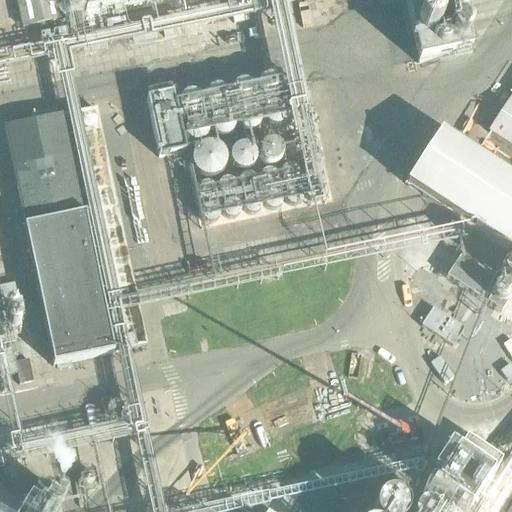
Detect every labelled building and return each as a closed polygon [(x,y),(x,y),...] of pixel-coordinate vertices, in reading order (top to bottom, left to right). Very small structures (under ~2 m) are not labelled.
[(18,0),(23,24),(61,18),(57,0),(18,0)] [(87,0),(87,23),(147,24),(147,0),(87,0)] [(500,94),(511,71),(511,65),(503,61),(489,89),(500,94)] [(511,101),(489,136),(511,150),(511,101)] [(72,363),(147,348),(129,262),(153,257),(124,117),(100,122),(98,111),(6,130),(27,228),(26,228),(55,367),(60,366),(60,369),(63,371),(71,369),(73,367),(72,363)] [(508,251),(511,254),(511,183),(439,137),(406,188),(455,221),(445,236),(462,248),(458,254),(492,276),(508,251)] [(288,160),(288,156),(288,151),(285,147),(281,144),(276,143),(271,144),(267,148),(265,152),(264,156),(265,161),(267,165),(271,167),(277,168),(282,167),(286,163),(288,160)] [(255,164),(256,160),(255,156),(253,153),(249,150),(245,149),(240,151),(237,153),(235,156),(234,160),(235,164),(237,168),(240,170),(245,171),(249,170),(252,168),(255,164)] [(223,174),(225,168),(224,162),(221,158),(216,154),(210,153),(205,154),(200,158),(197,162),(196,168),(197,174),(201,178),(205,181),(210,182),(216,181),(220,178),(223,174)] [(423,325),(453,345),(466,326),(435,305),(423,325)] [(30,356),(16,359),(22,383),(36,379),(30,356)] [(467,440),(434,488),(468,511),(501,463),(467,440)] [(323,511),(298,496),(297,495),(257,503),(250,511),(323,511)]
